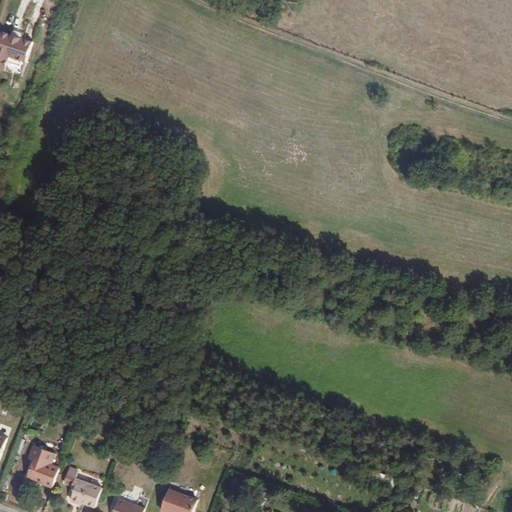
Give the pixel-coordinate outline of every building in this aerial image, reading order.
[(38,58),(44,37),(32,33),(27,32),(23,31),(13,28),(3,62),(16,67),(20,53),(38,58)] [(0,462),(0,463),(9,439),(0,436),(0,462)] [(53,487),(60,469),(52,466),(57,453),(34,445),(22,475),(53,487)] [(96,507),(103,488),(76,479),(73,487),(76,489),(74,494),(72,501),(82,505),(83,502),(96,507)] [(168,511),(194,511),(199,499),(170,489),(162,510),(168,511)] [(144,511),(146,508),(119,498),(113,511),(144,511)]
